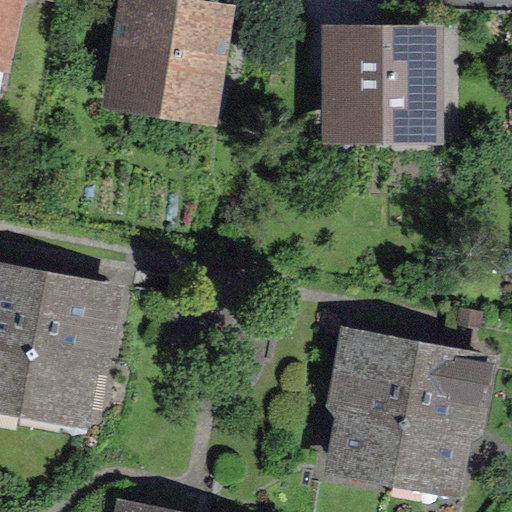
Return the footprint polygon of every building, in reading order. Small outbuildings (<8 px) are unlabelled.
[(0,0),(0,80),(4,81),(20,0),(0,0)] [(215,133),(231,7),(173,0),(114,0),(98,117),(215,133)] [(439,151),(439,27),(316,29),(316,153),(439,151)] [(0,420),(81,435),(91,380),(105,371),(120,289),(0,267),(0,420)] [(321,411),(330,424),(320,480),(454,504),(464,449),(477,439),(492,358),(336,330),(321,411)]
